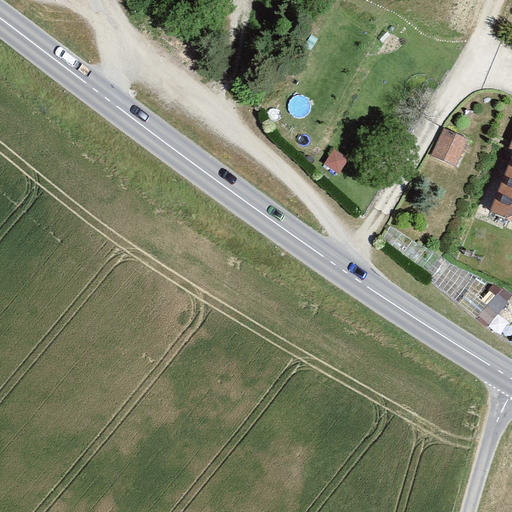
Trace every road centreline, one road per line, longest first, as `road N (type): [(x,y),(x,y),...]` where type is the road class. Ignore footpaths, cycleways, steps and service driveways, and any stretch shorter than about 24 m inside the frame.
road 1 (tertiary): [(511,378),(364,286),(0,10)]
road 2 (track): [(472,511),(510,378)]
